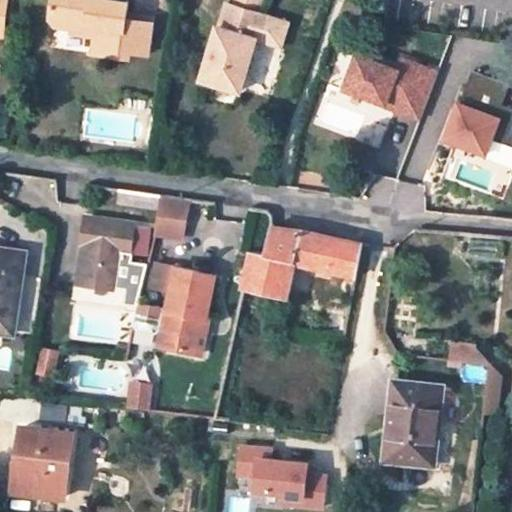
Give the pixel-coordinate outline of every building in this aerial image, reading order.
[(85,0),(49,0),(47,18),(50,26),(70,28),(70,21),(85,22),(94,33),(92,52),(130,56),(130,51),(150,53),(153,20),(125,17),(126,0),(100,0),(100,4),(86,2),(85,0)] [(263,0),(236,0),(233,10),(258,17),(263,0)] [(233,10),(229,9),(222,32),(217,31),(203,80),(242,92),(257,42),(282,49),(289,26),(258,17),(233,10)] [(413,115),(431,70),(395,56),(391,67),(351,52),(337,87),(413,115)] [(511,110),(494,103),(502,83),(465,69),(453,101),(452,101),(438,136),(479,152),(485,137),(498,142),(511,110)] [(161,194),(157,216),(188,220),(192,199),(161,194)] [(135,222),(86,215),(81,244),(84,244),(79,279),(124,286),(121,305),(138,308),(139,301),(147,264),(129,262),(130,253),(134,226),(135,222)] [(188,220),(157,216),(153,234),(184,238),(188,220)] [(355,275),(361,243),(324,235),(303,229),(294,228),(272,225),(265,254),(251,251),(244,286),(287,295),(294,262),(355,275)] [(153,229),(134,226),(130,253),(148,256),(153,229)] [(0,249),(0,330),(14,332),(26,253),(0,249)] [(155,343),(195,352),(204,316),(207,318),(217,276),(156,262),(150,285),(171,290),(166,308),(164,307),(159,324),(158,330),(155,343)] [(164,307),(139,301),(138,308),(135,320),(159,324),(164,307)] [(204,316),(195,352),(202,354),(211,318),(207,318),(204,316)] [(159,324),(135,320),(134,325),(136,328),(155,332),(158,330),(159,324)] [(342,341),(339,359),(363,362),(365,343),(342,341)] [(60,349),(39,346),(36,374),(56,376),(60,349)] [(131,382),(128,407),(151,409),(154,385),(131,382)] [(440,390),(393,385),(384,460),(431,466),(440,390)] [(64,494),(72,432),(18,425),(8,487),(64,494)] [(272,446),(242,443),(239,469),(257,471),(255,486),(283,489),(282,500),(324,505),(327,474),(308,472),(310,461),(271,456),(272,446)] [(257,471),(239,469),(237,494),(282,500),(283,489),(255,486),(257,471)]
